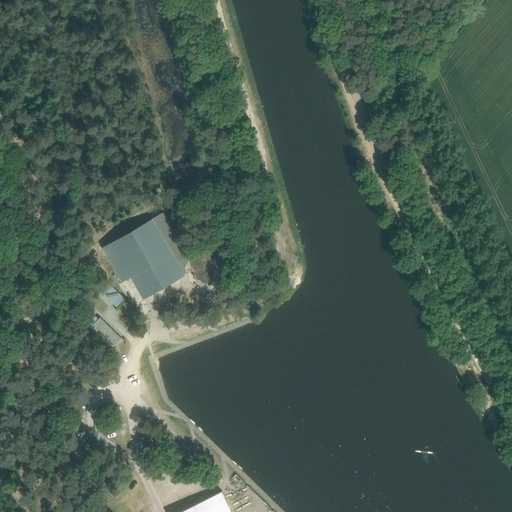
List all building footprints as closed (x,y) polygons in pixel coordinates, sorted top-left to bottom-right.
[(184,219),(184,206),(172,206),(172,218),(184,219)] [(163,212),(102,247),(122,281),(131,276),(143,298),(185,274),(184,273),(180,270),(180,265),(184,267),(189,259),(190,259),(163,212)] [(180,265),(180,270),(184,273),(193,271),(193,273),(193,274),(194,274),(195,278),(202,284),(212,283),(220,279),(225,272),(224,262),(225,260),(227,260),(232,256),(224,248),(214,238),(208,243),(198,243),(194,255),(190,259),(189,259),(184,267),(180,265)] [(101,317),(90,328),(111,348),(122,337),(101,317)] [(232,511),(222,490),(176,511),(232,511)]
